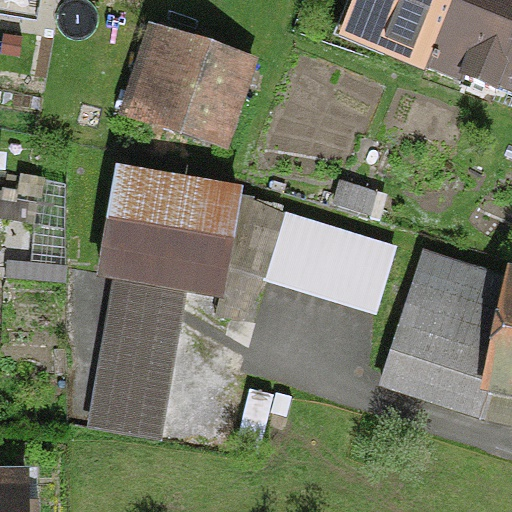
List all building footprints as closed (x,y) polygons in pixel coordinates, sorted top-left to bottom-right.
[(378,55),(422,71),(451,0),(360,0),(355,15),(388,28),(378,55)] [(497,84),(511,90),(511,0),(451,0),(422,71),(424,72),(426,67),(492,95),(497,84)] [(219,152),(248,64),(150,31),(121,119),(219,152)] [(101,435),(154,444),(181,285),(219,292),(234,202),(113,180),(97,271),(115,274),(101,354),(115,357),(101,435)] [(370,197),(337,186),(331,208),(364,218),(370,197)] [(234,202),(219,292),(211,320),(234,323),(263,282),(281,221),(234,202)] [(281,221),(263,282),(371,315),(390,254),(281,221)] [(509,289),(421,259),(379,389),(479,421),(489,389),(511,394),(511,284),(510,284),(509,289)] [(0,480),(0,511),(22,511),(22,480),(0,480)]
